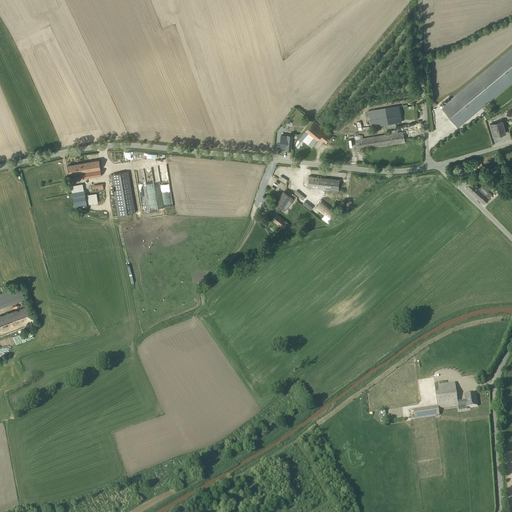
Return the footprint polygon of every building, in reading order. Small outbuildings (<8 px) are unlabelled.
[(456,128),(511,81),(511,47),(440,108),(456,128)] [(402,125),(401,122),(399,106),(368,111),(371,127),(389,124),(390,127),(395,126),(402,125)] [(314,120),(298,138),(302,141),(302,140),(311,147),(319,137),(325,142),(331,134),(314,120)] [(502,120),(489,124),(493,137),(501,134),(501,135),(505,133),(502,120)] [(405,142),(403,132),(397,133),(397,131),(399,131),(399,129),(396,130),(396,131),(395,131),(395,132),(395,131),(396,130),(395,130),(388,131),(389,133),(381,135),(363,138),(362,135),(360,135),(360,134),(354,136),(357,150),(404,142),(405,142)] [(287,135),(281,135),(280,148),(286,148),(286,149),(290,150),(292,135),(287,134),(287,135)] [(83,178),(101,175),(99,159),(68,165),(69,174),(82,172),(83,178)] [(118,214),(135,212),(128,171),(111,173),(118,214)] [(338,191),(339,179),(309,176),(307,188),(338,191)] [(472,182),(466,188),(483,204),(492,195),(482,186),(480,188),(479,187),(478,187),(472,182)] [(82,183),(71,185),(72,192),(75,191),(76,195),(83,193),(83,190),(82,183)] [(89,186),(90,193),(103,191),(102,183),(92,185),(92,186),(89,186)] [(498,185),(494,189),(500,194),(504,190),(498,185)] [(291,204),(294,201),(293,200),(293,199),(290,197),(291,197),(283,191),(273,204),(274,204),(270,209),(277,215),(281,209),(281,210),(281,209),(284,211),(290,203),(291,204)] [(87,195),(88,204),(97,203),(96,193),(87,195)] [(337,212),(321,200),(314,209),(324,216),(321,218),(328,223),(337,212)] [(281,226),(283,228),(287,223),(284,221),(285,221),(275,213),(271,219),(280,226),(281,226)] [(0,307),(4,306),(5,306),(24,298),(19,286),(0,293),(0,307)] [(26,305),(0,315),(0,324),(29,313),(26,305)] [(438,410),(458,407),(457,402),(454,383),(434,386),(436,406),(413,410),(414,419),(439,416),(438,410)] [(457,407),(458,411),(466,410),(466,408),(477,406),(475,394),(464,395),(464,401),(457,402),(458,407),(457,407)]
